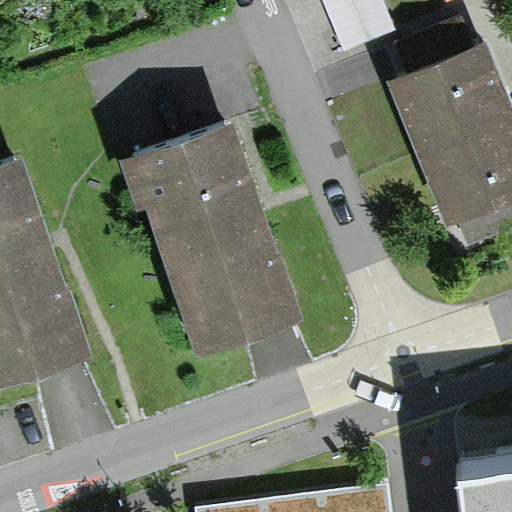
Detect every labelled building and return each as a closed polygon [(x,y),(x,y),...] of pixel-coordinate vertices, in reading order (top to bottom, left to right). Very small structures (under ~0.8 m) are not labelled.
[(379,0),(325,0),(344,46),(391,28),(379,0)] [(454,0),(459,9),(477,0),(454,0)] [(511,107),(486,43),(390,83),(417,150),(511,110),(511,107)] [(511,110),(417,150),(447,225),(459,220),(511,198),(511,110)] [(234,118),(121,154),(139,207),(147,205),(195,354),(299,320),(234,118)] [(20,155),(0,161),(0,383),(86,355),(20,155)] [(511,198),(459,220),(469,246),(511,228),(511,198)] [(465,511),(511,511),(511,448),(459,455),(465,511)] [(402,511),(399,486),(205,507),(205,511),(402,511)]
